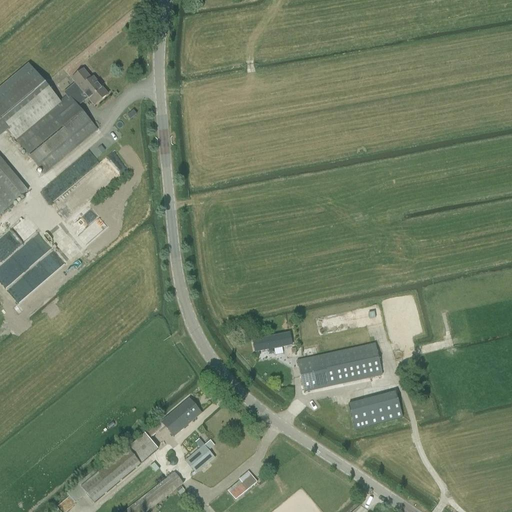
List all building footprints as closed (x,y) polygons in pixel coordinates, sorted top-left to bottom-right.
[(96,131),(77,108),(68,98),(67,97),(60,102),(45,84),(30,67),(0,91),(0,135),(7,130),(44,174),(96,131)] [(68,98),(91,80),(83,70),(72,80),(75,84),(64,93),(67,97),(68,98)] [(93,78),(91,80),(68,98),(77,108),(88,99),(94,106),(108,95),(93,78)] [(136,115),(133,111),(127,116),(130,120),(136,115)] [(76,162),(86,174),(97,165),(87,153),(76,162)] [(0,214),(27,192),(0,159),(0,214)] [(26,218),(0,241),(0,248),(18,268),(47,241),(26,218)] [(47,240),(63,260),(81,245),(65,225),(47,240)] [(355,324),(354,317),(350,317),(351,321),(346,322),(347,327),(351,326),(351,324),(355,324)] [(256,353),(291,346),(289,334),(253,341),(256,353)] [(304,392),(382,376),(375,345),(298,362),(304,392)] [(303,358),(318,355),(316,347),(301,350),(303,358)] [(275,356),(283,354),(282,348),(274,349),(275,356)] [(353,431),(401,419),(394,393),(347,405),(353,431)] [(173,437),(201,414),(189,400),(161,423),(173,437)] [(127,450),(82,488),(94,503),(140,465),(158,450),(149,440),(155,435),(150,428),(140,437),(141,438),(127,450)] [(200,450),(186,462),(196,474),(200,470),(209,463),(214,458),(208,452),(214,446),(210,441),(204,446),(198,440),(195,444),(200,450)] [(159,470),(154,464),(150,467),(155,473),(159,470)] [(240,481),(210,506),(214,511),(220,511),(257,483),(248,473),(239,480),(240,481)] [(179,487),(183,484),(174,474),(125,511),(146,511),(176,490),(179,487)]
